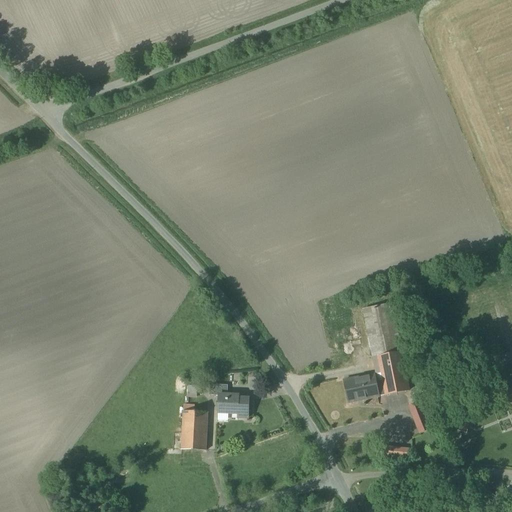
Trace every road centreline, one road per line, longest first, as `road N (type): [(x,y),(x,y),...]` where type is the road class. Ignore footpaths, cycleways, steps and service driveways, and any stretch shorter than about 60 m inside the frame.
road 1 (unclassified): [(45,116),(209,282),(286,386),(338,480)]
road 2 (unclassified): [(345,0),(45,116)]
